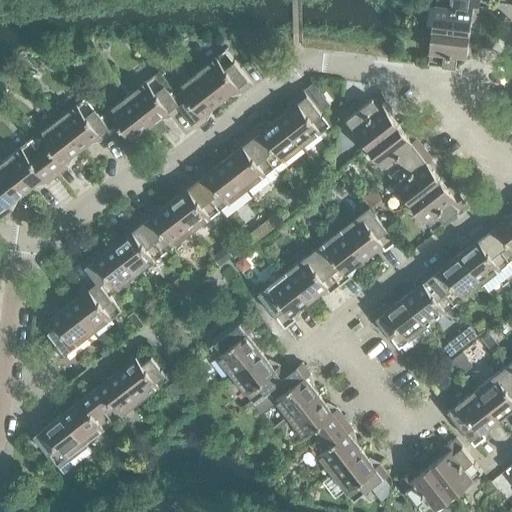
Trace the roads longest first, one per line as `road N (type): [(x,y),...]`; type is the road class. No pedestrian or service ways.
road 1 (residential): [(23,234),(48,237),(123,182),(171,165),(308,61),(431,76),(447,91)]
road 2 (residential): [(423,447),(330,327),(511,185)]
road 3 (residential): [(0,411),(23,234)]
